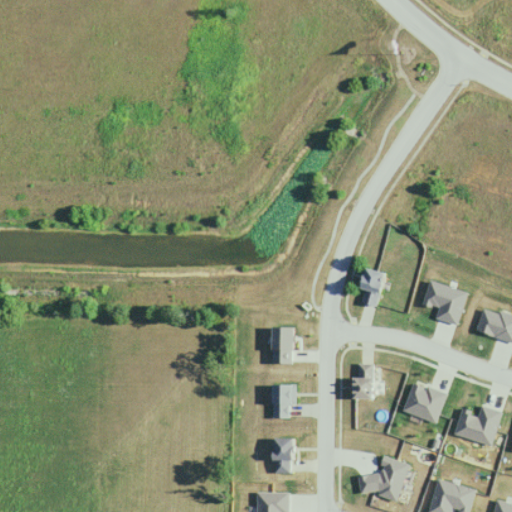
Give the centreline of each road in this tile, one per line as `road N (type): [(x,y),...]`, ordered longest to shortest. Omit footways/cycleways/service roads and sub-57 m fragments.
road 1 (residential): [(467,60),(379,183),(335,280),(326,511)]
road 2 (residential): [(328,327),(511,377)]
road 3 (residential): [(511,83),(467,60),(403,0)]
